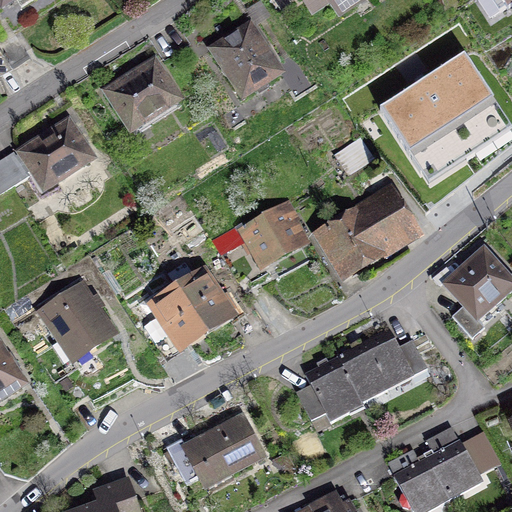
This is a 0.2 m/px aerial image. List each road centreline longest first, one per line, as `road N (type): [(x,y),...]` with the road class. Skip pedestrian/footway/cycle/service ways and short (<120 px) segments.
road 1 (residential): [(398,280),(99,442),(11,511)]
road 2 (residential): [(398,280),(468,374),(473,393),(456,410),(268,511)]
road 3 (residential): [(178,0),(0,116)]
road 4 (residential): [(511,189),(398,280)]
